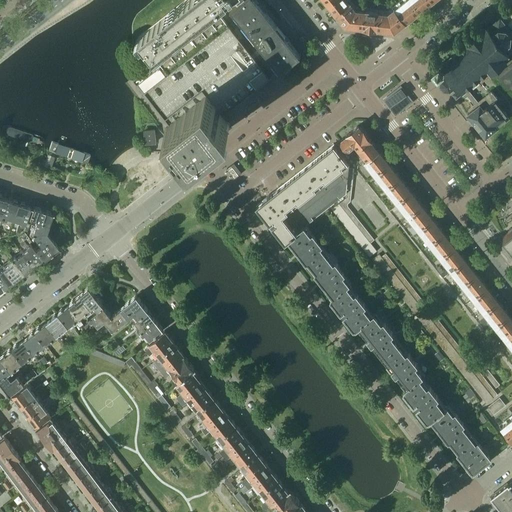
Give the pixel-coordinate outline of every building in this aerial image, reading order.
[(184,0),(139,36),(143,41),(153,55),(154,54),(155,55),(155,56),(156,55),(169,45),(218,6),(226,0),(232,7),(240,0),(184,0)] [(277,26),(256,0),(241,0),(231,8),(280,70),(301,54),(300,53),(299,54),(280,30),(283,27),(280,23),(277,26)] [(334,0),(328,5),(336,14),(350,3),(347,0),(334,0)] [(419,12),(409,0),(403,0),(394,8),(405,22),(405,23),(419,12)] [(409,0),(419,12),(433,1),(432,0),(409,0)] [(363,27),(365,8),(354,6),(351,2),(350,3),(336,14),(336,15),(337,14),(345,25),(363,27)] [(376,29),(378,11),(370,10),(371,8),(365,8),(363,27),(363,28),(376,29)] [(378,9),(378,11),(376,29),(394,31),(405,22),(394,8),(391,10),(378,9)] [(139,82),(138,83),(139,85),(163,115),(169,123),(165,126),(166,126),(175,139),(179,136),(182,141),(179,143),(189,156),(230,124),(223,115),(267,80),(270,78),(229,26),(217,11),(156,59),(161,65),(139,82)] [(456,97),(462,93),(467,88),(488,71),(491,74),(507,62),(504,59),(509,55),(508,54),(511,51),(511,33),(500,18),(488,28),(487,27),(482,31),(480,28),(464,40),(467,43),(440,65),(439,63),(433,68),(438,74),(439,73),(442,76),(441,77),(440,83),(444,88),(450,89),(451,88),(454,92),(452,93),(456,97)] [(511,63),(497,75),(508,89),(511,85),(511,63)] [(400,85),(383,98),(389,106),(390,105),(405,93),(406,93),(400,85)] [(508,117),(495,101),(498,98),(492,90),(478,102),(467,88),(462,93),(465,97),(468,95),(475,104),(472,106),(474,108),(468,113),(485,136),(497,126),(508,117)] [(405,93),(390,105),(394,111),(410,99),(405,93)] [(355,143),(352,140),(364,130),(363,130),(360,126),(357,126),(347,134),(340,140),(348,149),(355,143)] [(5,127),(3,135),(42,148),(45,140),(5,127)] [(145,138),(145,143),(156,142),(156,137),(154,137),(154,128),(145,129),(145,138)] [(364,130),(352,140),(355,143),(359,149),(365,156),(366,158),(378,149),(376,147),(371,140),(372,139),(371,139),(364,130)] [(348,149),(340,140),(335,144),(342,153),(348,149)] [(51,142),(49,150),(88,163),(91,155),(51,142)] [(342,153),(335,144),(334,143),(266,198),(257,205),(271,222),(346,159),(342,153)] [(363,160),(374,174),(389,162),(378,149),(366,158),(363,160)] [(289,238),(305,226),(304,225),(345,193),(349,162),(346,159),(271,222),(273,225),(285,240),(285,241),(289,238)] [(389,162),(374,174),(385,188),(400,176),(389,162)] [(240,174),(236,168),(235,169),(233,166),(227,170),(235,180),(238,177),(241,175),(240,174)] [(354,169),(349,168),(345,193),(330,205),(370,256),(377,250),(371,242),(374,239),(348,206),(347,203),(350,201),(354,169)] [(400,176),(385,188),(396,202),(411,190),(400,176)] [(411,190),(396,202),(407,215),(422,204),(411,190)] [(13,219),(19,203),(7,199),(0,219),(0,221),(11,225),(13,219)] [(30,206),(19,203),(13,219),(20,221),(19,223),(24,225),(30,206)] [(422,204),(407,215),(418,229),(433,217),(422,204)] [(32,207),(28,217),(36,220),(31,234),(40,245),(34,250),(41,259),(42,260),(58,247),(46,231),(52,212),(32,206),(32,207)] [(433,217),(418,229),(429,243),(443,231),(433,217)] [(310,266),(326,253),(320,245),(322,243),(313,232),(311,233),(305,226),(289,238),(310,266)] [(511,228),(503,235),(511,246),(511,228)] [(443,231),(429,243),(439,257),(454,245),(443,231)] [(26,248),(21,253),(31,266),(41,259),(34,250),(29,243),(25,246),(26,248)] [(454,245),(439,257),(450,270),(465,259),(454,245)] [(8,264),(2,268),(13,281),(22,273),(10,258),(11,257),(5,250),(2,252),(8,260),(6,261),(8,264)] [(22,273),(31,266),(21,253),(15,257),(13,255),(11,257),(10,258),(22,273)] [(333,295),(347,284),(349,282),(342,274),(345,272),(336,260),(333,262),(326,253),(310,266),(333,295)] [(497,394),(386,253),(381,256),(379,253),(372,259),(486,403),(497,394)] [(465,259),(450,270),(461,284),(476,272),(465,259)] [(0,284),(3,289),(13,281),(2,268),(0,269),(0,284)] [(476,272),(461,284),(472,298),(487,286),(476,272)] [(374,313),(371,315),(363,306),(366,304),(356,292),(354,293),(347,284),(333,295),(331,296),(331,299),(354,328),(356,328),(358,326),(374,313)] [(94,305),(97,310),(104,305),(89,286),(83,291),(83,292),(80,294),(90,308),(94,305)] [(482,311),(483,311),(498,300),(487,286),(472,298),(476,302),(470,306),(477,315),(482,311)] [(80,294),(69,303),(79,316),(90,308),(80,294)] [(131,316),(135,313),(145,305),(137,295),(123,305),(131,316)] [(494,325),(509,314),(498,300),(483,311),(487,316),(481,320),(488,328),(493,324),(494,325)] [(68,325),(79,316),(69,303),(58,312),(68,325)] [(111,314),(104,305),(97,310),(88,317),(91,320),(93,319),(98,325),(105,320),(111,314)] [(123,305),(111,314),(105,320),(113,329),(131,316),(123,305)] [(138,327),(140,329),(155,317),(145,305),(135,313),(138,317),(135,320),(139,326),(138,327)] [(58,312),(46,321),(57,334),(55,336),(60,342),(63,340),(58,333),(68,325),(58,312)] [(381,356),(398,343),(391,335),(394,333),(384,320),(382,322),(374,313),(358,326),(381,356)] [(511,317),(509,314),(494,325),(505,339),(511,333),(511,317)] [(155,317),(140,329),(132,335),(134,338),(142,332),(144,334),(145,333),(150,339),(163,328),(155,317)] [(55,336),(57,334),(46,321),(35,330),(46,343),(55,336)] [(73,327),(71,329),(78,338),(81,336),(73,327)] [(421,329),(418,332),(424,340),(428,337),(421,329)] [(35,330),(24,339),(34,352),(32,353),(37,360),(41,357),(36,351),(46,343),(35,330)] [(174,342),(165,330),(150,342),(152,345),(146,350),(150,354),(154,351),(153,350),(155,349),(159,354),(174,342)] [(23,361),(32,353),(34,352),(24,339),(12,348),(23,361)] [(480,358),(464,339),(460,342),(476,361),(480,358)] [(159,368),(162,372),(184,355),(174,342),(159,354),(167,363),(165,365),(164,364),(159,368)] [(406,387),(420,377),(423,374),(415,365),(418,363),(408,352),(406,353),(398,343),(381,356),(406,387)] [(123,345),(113,353),(118,355),(126,348),(123,345)] [(12,348),(1,357),(11,370),(23,361),(12,348)] [(440,350),(435,353),(440,360),(445,357),(440,350)] [(184,355),(162,372),(165,376),(171,372),(170,371),(172,370),(179,379),(176,382),(192,370),(191,370),(194,368),(184,355)] [(151,381),(132,356),(126,361),(130,366),(132,364),(148,384),(151,381)] [(0,379),(11,370),(1,357),(0,357),(0,379)] [(500,384),(488,369),(484,372),(496,387),(500,384)] [(15,375),(11,370),(0,379),(10,393),(32,377),(28,372),(22,376),(19,372),(15,375)] [(179,401),(202,383),(192,370),(176,382),(184,392),(182,393),(182,392),(176,397),(179,401)] [(429,420),(431,419),(444,408),(437,399),(439,397),(429,384),(427,386),(420,377),(406,387),(404,389),(404,391),(427,420),(429,420)] [(27,383),(12,395),(19,404),(48,382),(46,379),(33,390),(27,383)] [(157,395),(161,392),(162,391),(158,386),(159,385),(154,379),(151,381),(148,384),(157,395)] [(189,399),(196,407),(200,412),(215,401),(211,395),(202,383),(179,401),(183,405),(188,401),(188,400),(189,399)] [(161,392),(157,395),(167,408),(171,405),(161,392)] [(21,406),(29,416),(54,397),(52,394),(41,402),(36,394),(21,406)] [(54,397),(29,416),(36,426),(51,415),(46,408),(56,400),(54,397)] [(506,405),(500,397),(488,406),(494,414),(506,405)] [(215,401),(200,412),(207,421),(205,422),(204,421),(199,426),(202,430),(224,413),(215,401)] [(454,448),(470,436),(463,426),(465,425),(455,413),(453,414),(446,406),(444,408),(431,419),(454,448)] [(177,413),(173,408),(170,411),(178,422),(182,419),(177,413)] [(224,413),(202,430),(205,434),(211,429),(210,429),(212,427),(220,437),(234,425),(224,413)] [(482,414),(478,417),(483,423),(487,420),(482,414)] [(511,440),(511,417),(501,427),(511,441),(511,440)] [(53,450),(55,449),(67,440),(51,418),(37,428),(53,450)] [(193,434),(185,424),(181,427),(190,437),(193,434)] [(223,456),(245,438),(234,425),(220,437),(227,447),(226,448),(225,448),(220,452),(223,456)] [(0,459),(7,468),(20,459),(22,458),(5,436),(0,439),(0,459)] [(491,458),(478,441),(476,443),(470,436),(454,448),(473,472),(491,458)] [(199,453),(205,449),(196,437),(192,440),(199,448),(196,450),(199,453)] [(55,449),(71,470),(85,460),(69,438),(67,440),(55,449)] [(233,454),(239,462),(241,464),(243,467),(258,455),(256,453),(254,450),(245,438),(223,456),(226,460),(231,455),(233,454)] [(205,449),(199,453),(202,457),(204,455),(210,463),(214,461),(205,449)] [(245,484),(267,467),(258,455),(243,467),(250,476),(248,477),(248,476),(242,481),(245,484)] [(6,469),(22,491),(36,481),(20,459),(7,468),(6,469)] [(219,459),(211,465),(220,477),(225,473),(220,467),(223,464),(219,459)] [(88,492),(101,481),(85,460),(71,470),(88,492)] [(267,467),(245,484),(248,489),(254,484),(253,484),(255,482),(262,491),(277,480),(267,467)] [(237,489),(228,479),(225,481),(233,492),(237,489)] [(268,507),(290,489),(289,488),(285,491),(277,480),(262,491),(269,501),(268,502),(267,501),(262,505),(264,509),(268,507)] [(39,511),(52,502),(36,481),(22,491),(37,511),(39,511)] [(88,492),(102,511),(106,511),(118,503),(101,481),(88,492)] [(504,511),(511,511),(511,481),(509,484),(508,483),(491,496),(504,511)] [(290,489),(268,507),(271,511),(277,506),(276,505),(278,504),(283,511),(287,511),(300,502),(290,489)] [(244,506),(248,503),(239,492),(235,495),(244,506)] [(39,511),(59,511),(52,502),(39,511)] [(307,511),(300,502),(287,511),(307,511)] [(106,511),(124,511),(118,503),(106,511)] [(254,511),(248,503),(244,506),(248,511),(254,511)]
